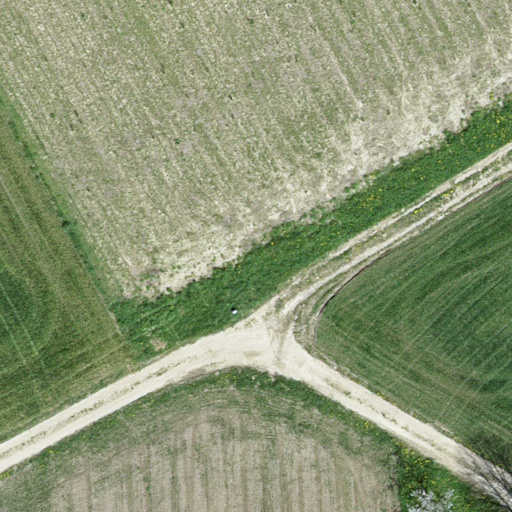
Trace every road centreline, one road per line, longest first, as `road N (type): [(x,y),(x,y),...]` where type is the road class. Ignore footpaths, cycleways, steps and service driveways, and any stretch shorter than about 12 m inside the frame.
road 1 (track): [(511,160),(0,461)]
road 2 (track): [(511,500),(223,335)]
